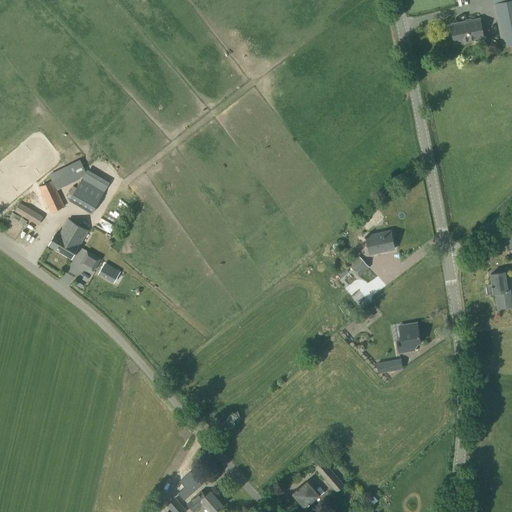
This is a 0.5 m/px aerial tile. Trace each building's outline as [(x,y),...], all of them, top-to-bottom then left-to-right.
[(501,47),(511,45),(511,0),(493,4),(501,47)] [(455,44),(483,39),(479,19),(451,25),(455,44)] [(81,179),(69,200),(92,214),(104,192),(81,179)] [(52,181),(39,187),(51,213),(64,206),(57,190),(53,180),(52,181)] [(38,225),(43,217),(20,202),(14,211),(38,225)] [(71,259),(87,231),(68,220),(60,235),(55,232),(47,246),(71,259)] [(369,255),(395,249),(391,231),(365,237),(369,255)] [(87,251),(80,264),(94,271),(101,258),(87,251)] [(358,277),(370,268),(359,256),(348,266),(358,277)] [(119,272),(105,263),(99,274),(113,282),(119,272)] [(345,268),(338,275),(341,278),(348,272),(345,268)] [(507,289),(504,272),(490,274),(491,284),(485,285),(486,295),(496,293),(498,309),(511,307),(511,306),(509,289),(507,289)] [(385,299),(390,305),(402,295),(397,289),(385,299)] [(399,353),(415,351),(413,344),(420,343),(417,323),(400,326),(402,340),(397,340),(399,353)] [(378,374),(403,369),(401,359),(376,363),(378,374)] [(336,493),(344,485),(321,458),(313,466),(336,493)] [(176,491),(184,500),(197,489),(200,486),(187,472),(179,479),(184,485),(176,491)] [(304,509),(320,496),(307,481),(292,494),(304,509)] [(217,511),(223,505),(211,491),(204,496),(201,492),(187,504),(194,511),(203,504),(209,511),(208,511),(217,511)] [(172,511),(185,511),(187,511),(175,498),(167,506),(172,511)]
